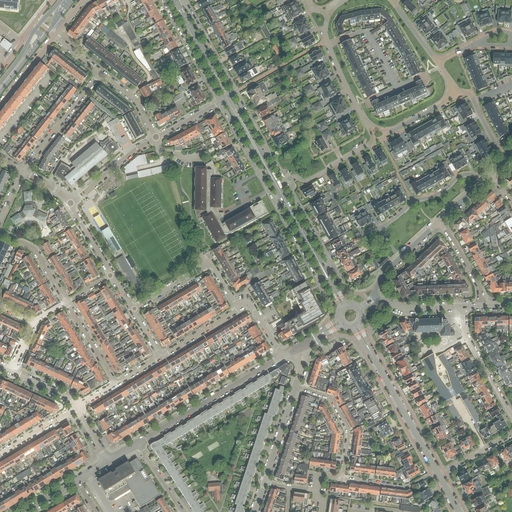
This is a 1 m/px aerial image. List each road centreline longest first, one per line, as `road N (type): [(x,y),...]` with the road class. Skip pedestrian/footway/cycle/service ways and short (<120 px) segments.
road 1 (residential): [(220,102),(317,277)]
road 2 (tertiary): [(137,443),(282,356)]
road 3 (residential): [(22,171),(100,72)]
road 4 (secondary): [(437,472),(377,364)]
road 5 (residential): [(511,417),(463,331),(462,306)]
road 6 (residential): [(295,385),(331,397),(349,431),(342,477)]
road 7 (residential): [(367,125),(328,44),(328,14)]
road 8 (residential): [(482,182),(458,176),(384,229)]
